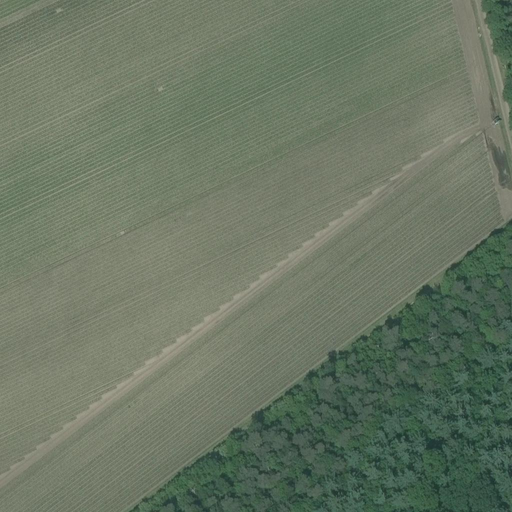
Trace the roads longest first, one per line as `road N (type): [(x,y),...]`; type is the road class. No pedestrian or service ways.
road 1 (track): [(136,511),(511,228)]
road 2 (track): [(511,136),(477,0)]
